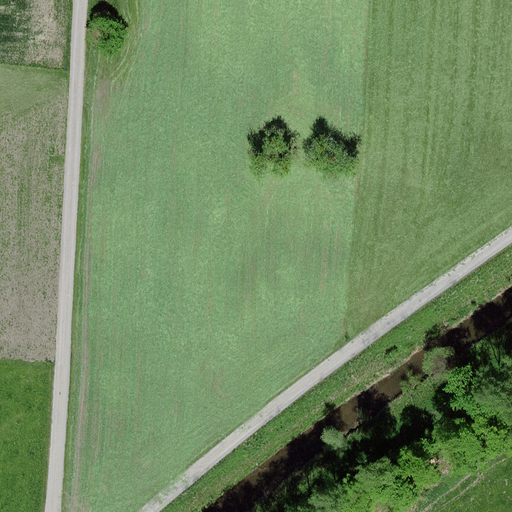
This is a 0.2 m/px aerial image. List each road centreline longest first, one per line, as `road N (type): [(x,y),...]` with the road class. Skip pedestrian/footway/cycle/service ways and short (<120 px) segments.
road 1 (track): [(80,0),(48,511)]
road 2 (track): [(148,511),(237,436),(511,235)]
